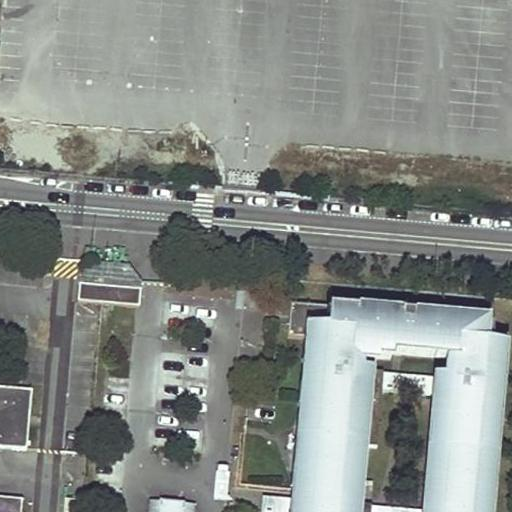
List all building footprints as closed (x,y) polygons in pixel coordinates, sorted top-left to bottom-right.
[(0,0),(0,165),(217,186),(226,93),(312,101),(321,0),(0,0)] [(79,285),(103,287),(105,263),(90,262),(80,270),(79,285)] [(141,282),(128,265),(105,263),(103,287),(140,290),(141,282)] [(101,304),(103,287),(79,285),(77,302),(101,304)] [(140,290),(103,287),(101,304),(139,308),(140,290)] [(319,307),(290,305),(287,338),(306,339),(302,390),(305,390),(303,409),(300,409),(294,472),(298,472),(296,491),(293,491),(292,501),(290,511),(339,511),(340,505),(358,506),(358,505),(363,447),(376,448),(381,393),(382,387),(355,385),(356,371),(359,371),(360,362),(375,364),(375,358),(390,359),(390,353),(447,359),(446,379),(471,381),(470,395),(434,391),(423,511),(424,511),(489,511),(490,508),(487,508),(488,489),(492,489),(497,426),(494,426),(496,407),(499,407),(504,354),(505,346),(499,345),(485,344),(486,322),(458,320),(458,322),(413,317),(414,315),(401,314),(401,316),(380,316),(370,318),(360,321),(356,314),(357,310),(356,310),(319,307)] [(371,309),(357,307),(356,310),(357,310),(356,314),(360,321),(370,318),(371,309)] [(355,385),(382,387),(383,375),(383,373),(359,371),(356,371),(355,385)] [(434,391),(435,379),(383,375),(382,387),(381,393),(433,397),(434,391)] [(446,379),(435,378),(435,379),(434,391),(470,395),(471,381),(446,379)] [(0,511),(20,511),(21,501),(0,498),(0,448),(26,451),(28,424),(5,422),(6,415),(29,417),(31,391),(0,388),(0,511)] [(5,422),(28,424),(29,417),(6,415),(5,422)] [(63,499),(62,511),(80,511),(81,500),(63,499)] [(290,511),(292,501),(262,499),(260,511),(290,511)] [(194,511),(195,505),(184,503),(183,511),(158,511),(160,501),(148,500),(147,511),(194,511)] [(160,501),(158,511),(183,511),(184,503),(160,501)]
